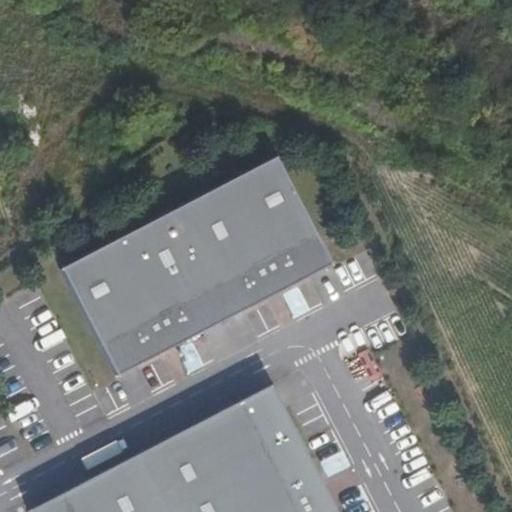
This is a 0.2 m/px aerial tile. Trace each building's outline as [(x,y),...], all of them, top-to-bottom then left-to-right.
[(186,335),(258,298),(257,295),(291,277),(292,280),(330,260),(273,153),(59,265),(115,373),(152,353),(151,351),(185,333),(186,335)] [(291,277),(257,295),(258,298),(292,280),(291,277)] [(185,333),(151,351),(152,353),(186,335),(185,333)] [(337,511),(334,505),(332,506),(314,472),(317,470),(269,380),(28,508),(30,511),(337,511)] [(334,505),(317,470),(314,472),(332,506),(334,505)]
